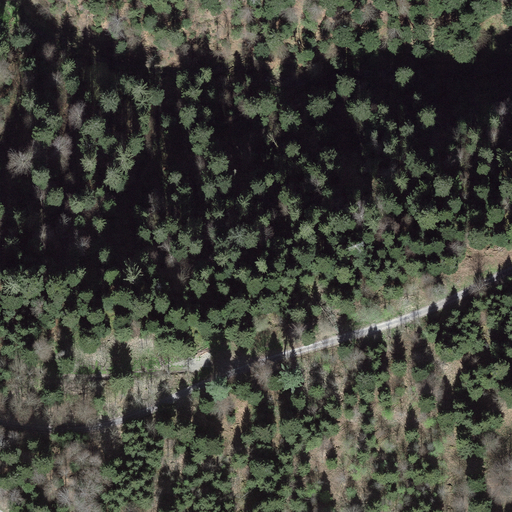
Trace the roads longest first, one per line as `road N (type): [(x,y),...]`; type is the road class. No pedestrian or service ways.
road 1 (track): [(0,424),(67,429),(131,416),(436,307),(511,270)]
road 2 (track): [(0,360),(123,374),(269,363)]
